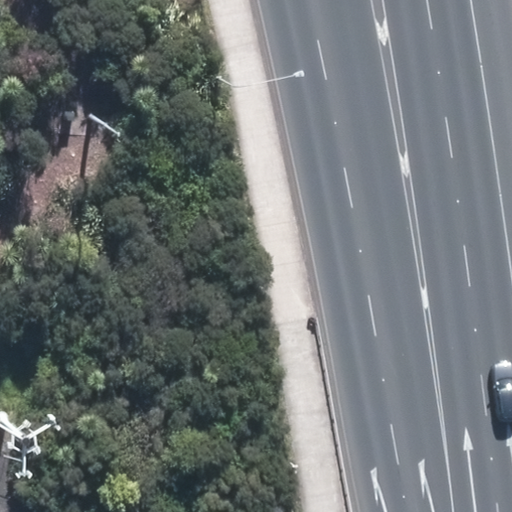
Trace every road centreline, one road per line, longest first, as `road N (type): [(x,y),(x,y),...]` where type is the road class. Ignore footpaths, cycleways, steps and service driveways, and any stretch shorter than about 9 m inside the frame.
road 1 (motorway): [(431,511),(374,334),(339,117),(310,0)]
road 2 (primary): [(499,511),(421,0)]
